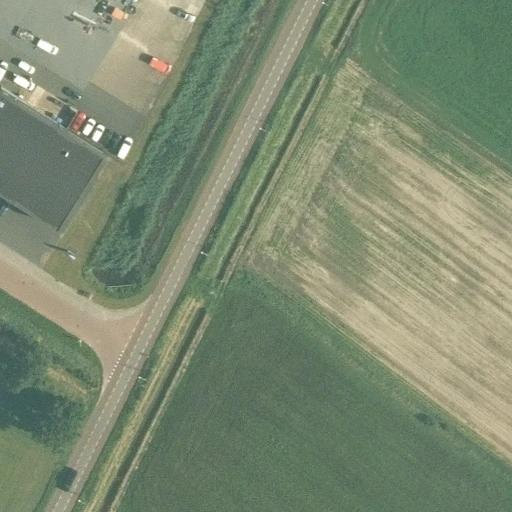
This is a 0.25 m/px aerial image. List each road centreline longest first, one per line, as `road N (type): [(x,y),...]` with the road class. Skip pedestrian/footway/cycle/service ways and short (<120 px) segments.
road 1 (unclassified): [(133,359),(310,0)]
road 2 (unclassified): [(57,511),(133,359)]
road 3 (unclassified): [(133,359),(0,275)]
